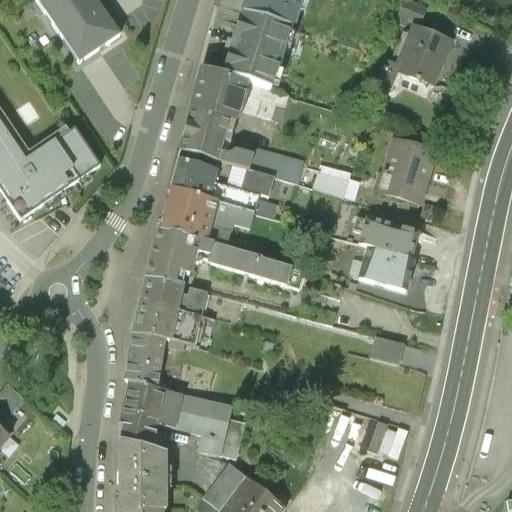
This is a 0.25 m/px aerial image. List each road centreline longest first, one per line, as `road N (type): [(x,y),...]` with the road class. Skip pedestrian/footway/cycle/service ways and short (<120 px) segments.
road 1 (primary): [(511,172),(428,511)]
road 2 (residential): [(187,0),(135,182),(98,247),(58,292)]
road 3 (residential): [(84,511),(96,344),(58,292)]
